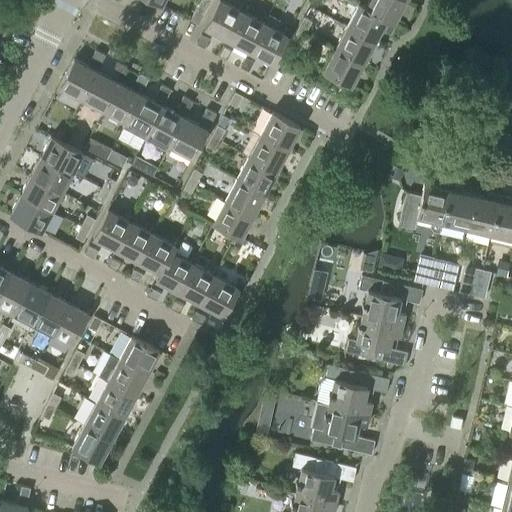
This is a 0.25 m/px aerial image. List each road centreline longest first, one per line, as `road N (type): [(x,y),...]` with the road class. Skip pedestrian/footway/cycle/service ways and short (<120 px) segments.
road 1 (residential): [(330,128),(97,0)]
road 2 (residential): [(366,511),(408,391),(420,378),(439,301)]
road 3 (residential): [(182,322),(0,226)]
road 4 (residential): [(0,124),(66,0)]
road 5 (residential): [(119,498),(0,470)]
